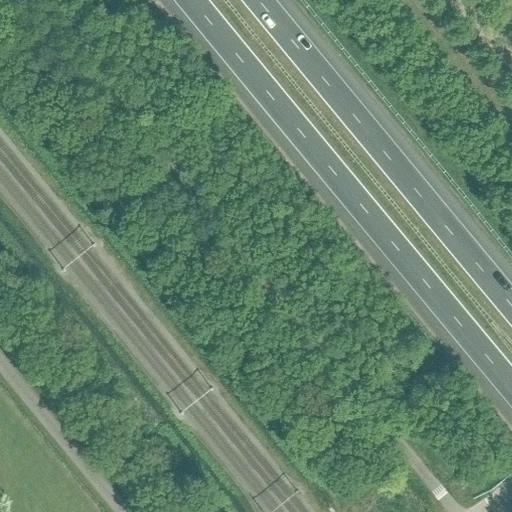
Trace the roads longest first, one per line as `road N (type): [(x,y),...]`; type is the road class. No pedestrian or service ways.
road 1 (track): [(452,511),(34,0)]
road 2 (motorway): [(184,0),(511,396)]
road 3 (motorway): [(511,312),(255,0)]
road 4 (unclassified): [(123,511),(0,361)]
